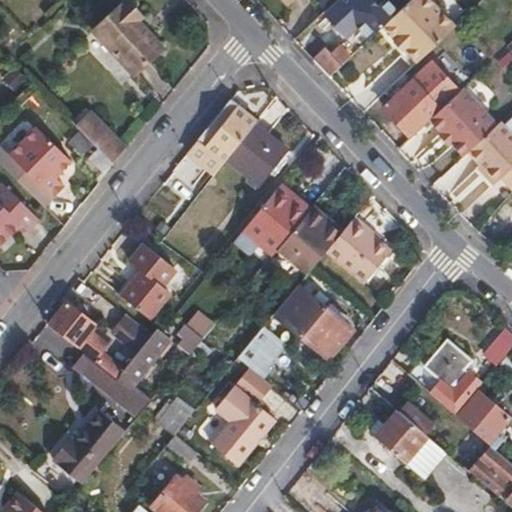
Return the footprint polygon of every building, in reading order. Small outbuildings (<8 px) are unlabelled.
[(129,0),(120,0),(92,28),(134,73),(162,46),(137,19),(142,14),(129,0)] [(364,0),(337,0),(324,13),(345,35),(373,9),(364,0)] [(424,0),(412,0),(381,30),(395,44),(393,46),(399,54),(402,52),(416,66),(425,57),(453,30),(424,0)] [(326,51),(314,62),(330,78),(350,59),(342,50),(333,58),(326,51)] [(425,57),(416,66),(422,73),(431,65),(425,57)] [(433,64),(391,104),(386,109),(411,137),(428,121),(438,112),(459,92),(433,64)] [(496,127),(461,90),(459,92),(438,112),(428,121),(440,134),(438,135),(449,146),(451,144),(452,146),(450,148),(462,159),(469,153),(496,127)] [(127,147),(90,110),(77,124),(114,162),(127,147)] [(260,186),(288,151),(255,124),(227,159),(260,186)] [(496,127),(469,153),(480,165),(497,182),(499,180),(511,167),(511,139),(501,128),(498,125),(496,127)] [(70,162),(36,127),(0,163),(0,167),(41,210),(65,186),(56,176),(52,173),(57,168),(61,172),(70,162)] [(114,162),(101,149),(93,157),(108,170),(110,167),(114,162)] [(497,182),(480,165),(477,168),(493,185),(497,182)] [(511,167),(499,180),(507,189),(511,184),(511,167)] [(56,176),(61,172),(57,168),(52,173),(56,176)] [(0,248),(15,233),(10,228),(19,220),(25,225),(30,230),(42,219),(6,182),(0,187),(0,248)] [(299,196),(283,183),(278,189),(294,202),(299,196)] [(283,243),(307,213),(312,208),(299,196),(294,202),(278,189),(244,231),(257,242),(273,255),(283,243)] [(328,248),(336,238),(307,213),(283,243),(311,267),(328,248)] [(363,280),(391,249),(384,242),(365,226),(368,222),(358,213),(336,238),(328,248),(363,280)] [(15,233),(25,225),(19,220),(10,228),(15,233)] [(380,235),(382,232),(368,222),(365,226),(384,242),(386,239),(380,235)] [(248,253),(257,242),(244,231),(235,242),(248,253)] [(175,284),(167,277),(171,272),(182,259),(153,235),(139,252),(150,261),(131,283),(158,305),(175,284)] [(180,279),(171,272),(167,277),(175,284),(180,279)] [(328,359),(352,330),(296,285),(292,290),(272,313),(328,359)] [(90,330),(95,324),(67,301),(55,315),(60,320),(54,327),(86,354),(94,361),(102,352),(86,339),(92,332),(90,330)] [(159,323),(135,303),(124,316),(148,336),(156,328),(159,323)] [(189,327),(201,313),(196,309),(184,323),(189,327)] [(203,339),(215,325),(201,313),(189,327),(203,339)] [(148,336),(124,316),(122,319),(146,339),(148,336)] [(188,357),(203,339),(189,327),(184,323),(177,332),(189,343),(182,351),(188,357)] [(261,378),(287,347),(262,326),(236,357),(248,367),(261,378)] [(133,384),(170,340),(156,328),(148,336),(146,339),(118,372),(133,384)] [(497,363),(511,344),(511,335),(506,330),(486,354),(497,363)] [(108,344),(92,332),(86,339),(102,352),(108,344)] [(455,412),(481,382),(465,368),(472,360),(447,340),(424,366),(433,374),(423,386),(455,412)] [(133,384),(118,372),(114,377),(94,361),(86,354),(77,365),(130,409),(126,414),(135,421),(152,400),(133,384)] [(228,478),(275,421),(254,405),(270,386),(261,378),(248,367),(214,408),(229,421),(200,456),(228,478)] [(509,416),(478,391),(457,415),(462,419),(493,445),(495,447),(503,437),(496,432),(509,416)] [(435,420),(410,399),(401,412),(424,432),(435,420)] [(171,427),(191,405),(183,400),(164,423),(171,427)] [(404,459),(426,433),(424,432),(401,412),(397,409),(384,424),(376,432),(375,434),(404,459)] [(82,483),(126,431),(101,411),(76,440),(70,436),(53,459),(82,483)] [(384,424),(375,416),(367,425),(376,432),(384,424)] [(194,450),(173,432),(164,443),(184,462),(194,450)] [(425,477),(447,451),(426,433),(404,459),(425,477)] [(511,505),(511,461),(511,462),(495,447),(493,445),(470,471),(496,492),(511,505)] [(153,502),(164,511),(195,511),(206,500),(195,490),(200,485),(189,475),(185,479),(179,473),(153,502)] [(45,511),(18,488),(4,505),(8,507),(3,511),(45,511)] [(393,511),(375,497),(371,504),(380,511),(393,511)]
